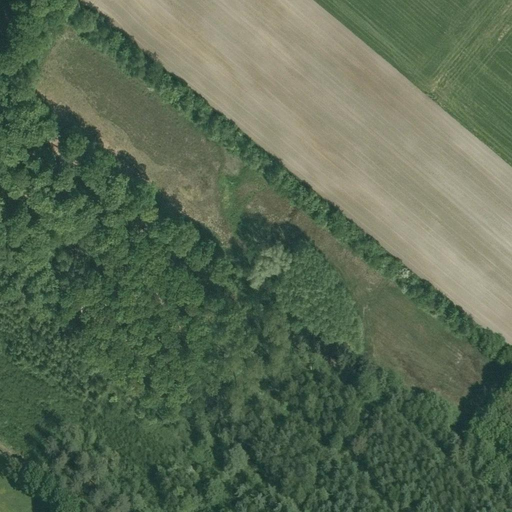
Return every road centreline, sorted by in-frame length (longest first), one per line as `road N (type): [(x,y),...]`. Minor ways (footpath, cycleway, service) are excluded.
road 1 (track): [(302,511),(0,277)]
road 2 (track): [(373,399),(511,511)]
